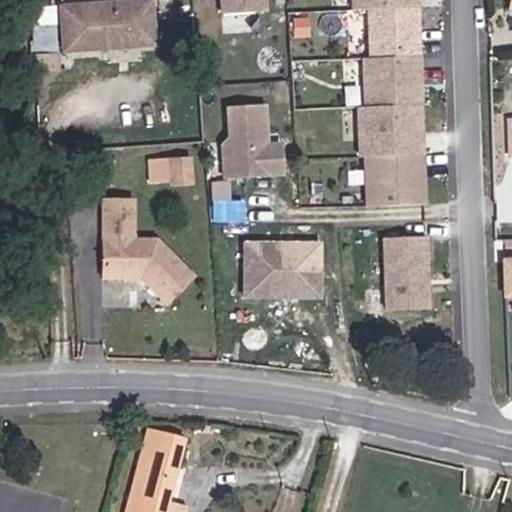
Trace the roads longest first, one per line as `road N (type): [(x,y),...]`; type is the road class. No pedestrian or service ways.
road 1 (tertiary): [(0,390),(252,396),(473,440)]
road 2 (residential): [(462,0),(473,440)]
road 3 (unknown): [(78,388),(56,110)]
